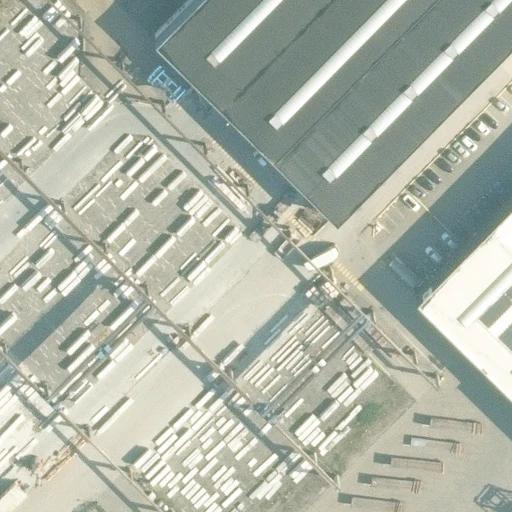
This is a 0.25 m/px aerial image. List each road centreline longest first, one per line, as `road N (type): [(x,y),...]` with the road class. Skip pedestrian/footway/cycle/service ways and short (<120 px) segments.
road 1 (unknown): [(329,511),(427,416),(450,371),(511,425)]
road 2 (unknown): [(424,218),(511,130)]
